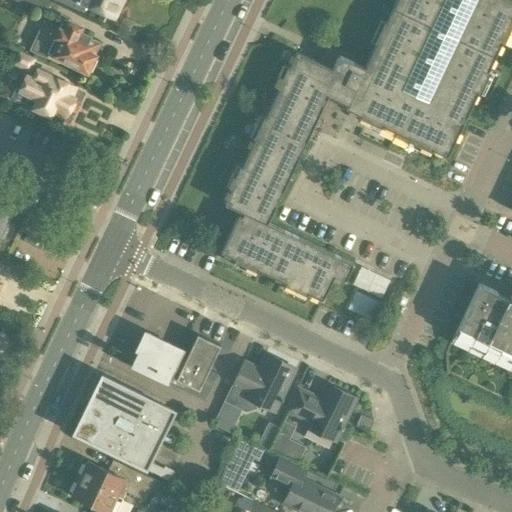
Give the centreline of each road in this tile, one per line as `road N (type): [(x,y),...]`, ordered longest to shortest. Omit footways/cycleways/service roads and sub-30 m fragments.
road 1 (residential): [(391,375),(114,246)]
road 2 (tertiary): [(114,246),(232,0)]
road 3 (tertiary): [(0,491),(114,246)]
road 4 (residential): [(391,375),(457,227)]
road 5 (residential): [(457,227),(511,112)]
